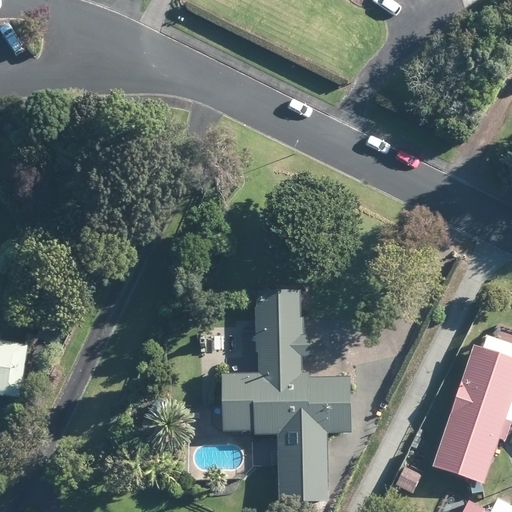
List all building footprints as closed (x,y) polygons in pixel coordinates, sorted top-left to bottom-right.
[(308,335),(308,319),(307,289),(261,291),(262,330),(262,352),(266,352),(266,373),(230,374),(231,422),(231,431),(255,431),(262,431),(263,435),(284,435),(285,465),(286,502),(316,501),(335,501),(335,497),(334,433),(359,433),(358,376),(355,376),(348,376),(315,377),(315,372),(309,372),(308,357),(317,357),(316,335),(308,335)] [(511,342),(496,336),(491,350),(482,346),(441,466),(491,483),(504,444),(507,438),(511,439),(511,342)] [(0,339),(0,393),(27,398),(29,386),(34,355),(36,345),(0,339)] [(416,492),(426,475),(410,466),(400,484),(416,492)] [(511,511),(511,502),(501,497),(494,510),(476,501),(474,505),(470,511),(511,511)]
